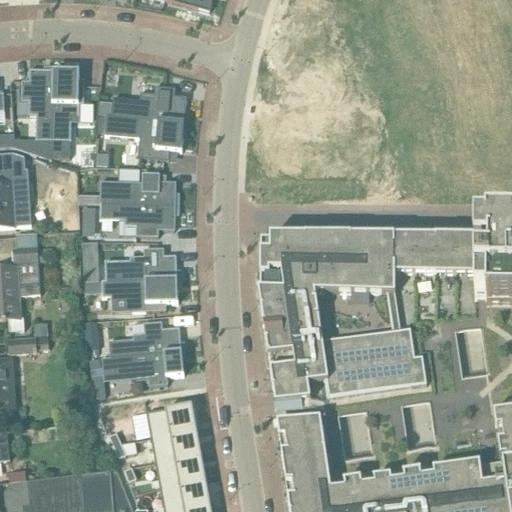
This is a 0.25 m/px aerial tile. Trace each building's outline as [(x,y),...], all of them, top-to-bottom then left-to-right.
[(166,0),(165,5),(210,17),(214,0),(166,0)] [(264,199),(264,201),(362,200),(362,168),(330,168),(339,132),(315,126),(343,13),(348,14),(351,0),(305,0),(302,14),(296,13),(292,31),(297,32),(294,43),(289,41),(285,60),(290,61),(287,71),(282,70),(278,89),(283,90),(280,100),(275,99),(271,117),(269,117),(267,124),(269,124),(264,147),(269,148),(269,168),(264,168),(264,188),(271,188),(271,199),(264,199)] [(511,0),(457,0),(492,85),(511,77),(511,0)] [(22,86),(22,106),(29,106),(29,120),(37,121),(36,145),(53,146),(53,112),(54,74),(45,74),(30,74),(29,86),(22,86)] [(53,112),(53,146),(71,146),(72,146),(72,128),(80,128),(81,109),(85,109),(85,91),(80,91),(80,85),(80,75),(54,74),(53,112)] [(113,108),(112,121),(185,128),(186,118),(187,101),(175,100),(176,93),(155,91),(155,99),(141,97),(140,103),(140,105),(139,105),(113,103),(113,106),(113,108)] [(511,100),(492,101),(492,200),(511,199),(511,100)] [(100,107),(99,120),(107,121),(112,121),(113,108),(111,108),(100,107)] [(99,120),(98,140),(105,140),(107,121),(99,120)] [(105,140),(105,141),(138,143),(141,144),(139,163),(170,165),(170,156),(178,157),(182,157),(185,128),(112,121),(107,121),(105,140)] [(15,139),(3,139),(3,140),(3,152),(9,151),(16,153),(15,144),(15,139)] [(36,145),(34,145),(35,159),(53,165),(53,163),(53,146),(37,146),(36,145)] [(53,146),(53,163),(70,164),(71,146),(69,146),(53,146)] [(0,232),(32,230),(30,194),(29,174),(34,174),(33,165),(30,165),(30,164),(23,164),(23,162),(2,164),(3,176),(5,176),(6,188),(0,188),(0,232)] [(77,175),(51,167),(53,184),(62,184),(77,183),(77,175)] [(101,187),(101,209),(176,211),(176,198),(177,197),(177,187),(168,187),(167,187),(167,180),(161,180),(161,179),(143,179),(143,188),(101,187)] [(80,201),(80,209),(90,209),(90,201),(80,201)] [(101,209),(100,225),(120,226),(125,226),(125,232),(137,232),(137,241),(137,242),(159,242),(159,235),(176,235),(176,220),(176,211),(101,209)] [(84,213),(83,225),(96,225),(96,213),(84,213)] [(261,295),(259,295),(259,297),(262,297),(261,297),(267,297),(271,327),(266,328),(269,347),(274,346),(278,374),(271,375),(273,394),(274,394),(276,405),(278,417),(278,419),(303,415),(302,406),(311,405),(309,390),(327,387),(330,403),(411,391),(411,392),(427,390),(423,361),(415,362),(411,334),(401,335),(395,297),(396,297),(396,278),(475,278),(475,303),(487,303),(487,307),(511,306),(511,231),(510,231),(509,234),(487,234),(477,234),(476,234),(476,241),(474,241),(393,241),(393,245),(369,245),(369,241),(331,241),(331,243),(316,243),(316,241),(261,241),(261,269),(268,269),(268,295),(261,295),(261,294),(261,295)] [(53,254),(38,256),(38,252),(13,254),(14,268),(16,267),(17,271),(0,272),(0,324),(3,325),(3,326),(7,325),(8,335),(23,334),(22,323),(20,323),(19,299),(41,298),(39,267),(54,266),(53,254)] [(106,286),(102,286),(102,287),(178,284),(178,275),(177,260),(165,261),(165,253),(144,254),(144,261),(130,262),(131,266),(105,267),(106,286)] [(99,269),(84,270),(84,287),(85,287),(100,287),(99,269)] [(178,284),(102,287),(103,298),(103,303),(112,303),(132,302),(132,310),(146,310),(147,317),(167,316),(167,309),(179,308),(178,294),(178,284)] [(85,287),(85,299),(103,298),(102,287),(100,287),(85,287)] [(134,345),(109,347),(110,363),(183,356),(182,347),(180,332),(163,334),(162,327),(144,328),(145,339),(134,340),(133,340),(134,345)] [(37,342),(8,344),(9,359),(37,357),(37,354),(49,354),(48,341),(49,341),(49,339),(37,340),(37,342)] [(99,343),(86,344),(87,356),(100,355),(99,343)] [(110,363),(102,364),(104,379),(136,376),(137,382),(148,381),(149,383),(149,391),(169,389),(168,382),(185,380),(183,365),(183,356),(110,363)] [(0,416),(16,416),(12,364),(0,364),(0,416)] [(101,364),(90,365),(91,375),(102,374),(101,364)] [(106,395),(93,396),(94,404),(106,403),(106,395)] [(193,410),(148,418),(152,444),(198,436),(193,410)] [(312,423),(278,428),(282,457),(289,503),(288,503),(289,511),(511,511),(511,411),(509,412),(494,414),(497,430),(499,430),(498,429),(502,429),(504,442),(499,443),(502,467),(481,470),(480,467),(481,467),(481,465),(463,468),(464,469),(465,473),(452,475),(451,471),(451,470),(434,472),(434,474),(435,474),(435,478),(422,480),(421,475),(422,475),(421,474),(403,476),(404,478),(405,478),(406,482),(392,484),(391,478),(374,481),(374,483),(375,483),(376,487),(363,489),(362,483),(344,485),(344,487),(346,487),(346,491),(332,493),(331,489),(324,445),(321,422),(312,423)] [(0,465),(10,464),(7,436),(0,436),(0,465)] [(198,436),(152,444),(157,469),(203,461),(198,436)] [(118,438),(111,441),(115,452),(123,449),(118,438)] [(123,449),(115,452),(120,463),(127,460),(123,449)] [(203,461),(157,469),(161,494),(207,486),(203,461)] [(10,488),(27,486),(25,474),(9,476),(10,488)] [(132,511),(131,509),(117,475),(79,479),(27,486),(10,488),(0,489),(0,511),(132,511)] [(138,485),(131,488),(136,499),(143,496),(138,485)] [(207,486),(161,494),(164,511),(202,511),(211,510),(207,486)] [(143,496),(136,499),(140,510),(148,507),(143,496)]
